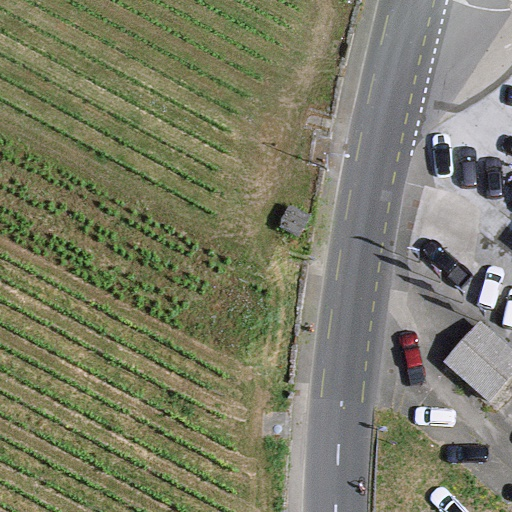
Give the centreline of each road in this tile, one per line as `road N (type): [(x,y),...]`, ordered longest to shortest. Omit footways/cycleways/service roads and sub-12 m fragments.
road 1 (primary): [(415,0),(380,134),(340,406),(335,511)]
road 2 (unknown): [(346,363),(511,457)]
